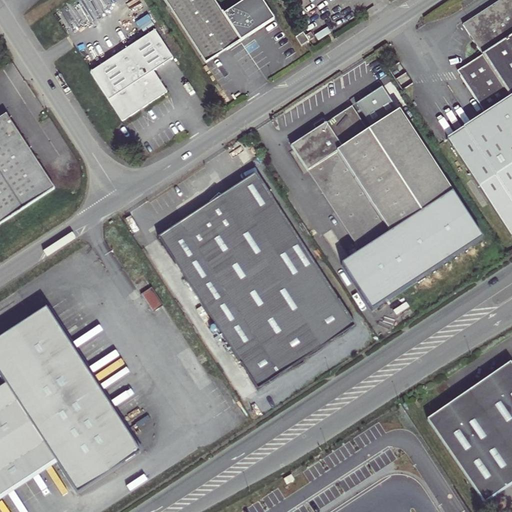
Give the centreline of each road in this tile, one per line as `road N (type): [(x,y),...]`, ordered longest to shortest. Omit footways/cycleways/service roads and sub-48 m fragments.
road 1 (primary): [(511,274),(144,511)]
road 2 (primary): [(184,511),(511,309)]
road 3 (unclassified): [(122,197),(428,0)]
road 4 (unknown): [(200,146),(214,174),(151,215),(149,239),(248,394)]
road 5 (unclassified): [(0,10),(122,197)]
road 6 (unclassified): [(0,278),(122,197)]
